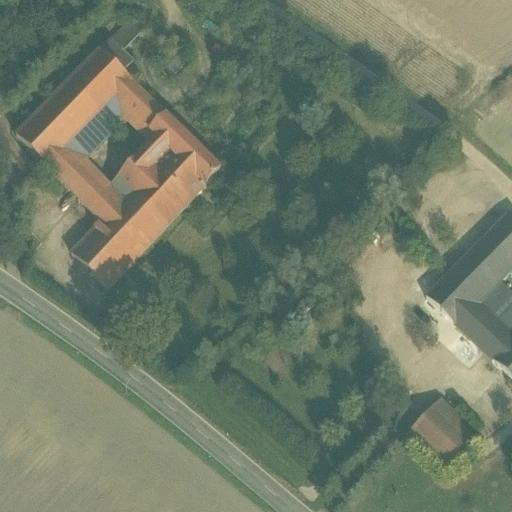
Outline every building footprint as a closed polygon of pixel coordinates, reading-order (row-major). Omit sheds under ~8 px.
[(132,21),(109,45),(122,58),(145,34),(132,21)] [(96,55),(15,139),(76,203),(95,185),(81,171),(64,155),(114,103),(131,119),(147,135),(161,120),(117,79),(130,65),(122,58),(109,45),(98,56),(96,55)] [(170,53),(153,71),(166,82),(183,64),(170,53)] [(114,103),(64,155),(81,171),(131,119),(114,103)] [(218,174),(161,120),(147,135),(154,141),(144,152),(194,200),(218,174)] [(144,152),(105,195),(95,185),(76,203),(101,228),(70,258),(105,295),(194,200),(144,152)] [(511,224),(506,219),(426,303),(491,365),(511,344),(509,341),(488,320),(476,309),(509,275),(511,271),(511,224)] [(511,277),(509,275),(476,309),(488,320),(511,295),(511,277)] [(511,343),(511,344),(491,365),(511,385),(511,343)] [(444,407),(409,445),(446,480),(482,443),(444,407)]
